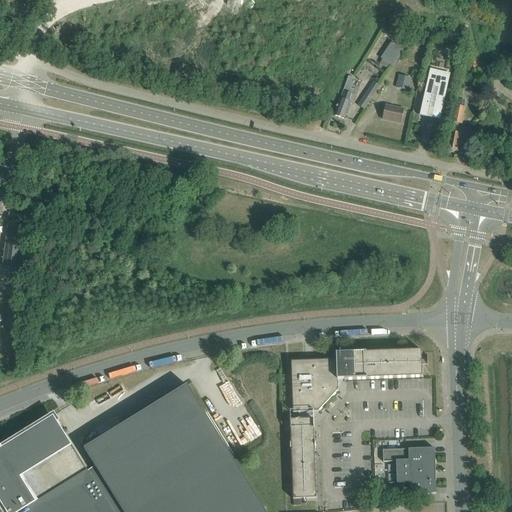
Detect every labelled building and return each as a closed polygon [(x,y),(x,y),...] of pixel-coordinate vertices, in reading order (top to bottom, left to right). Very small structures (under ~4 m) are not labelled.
[(382,60),(380,64),(387,69),(390,65),(393,67),(399,58),(387,50),(381,59),(382,60)] [(399,75),(396,87),(408,90),(411,78),(399,75)] [(338,107),(335,116),(345,119),(351,103),(350,102),(353,95),(355,90),(351,88),(354,78),(348,76),(344,88),(341,99),(338,106),(337,105),(337,107),(338,107)] [(440,121),(447,90),(452,91),(447,89),(449,80),(429,76),(427,85),(421,84),(427,85),(420,116),(440,121)] [(374,83),(367,92),(358,106),(364,109),(373,96),(380,86),(374,83)] [(455,105),(447,149),(458,151),(462,135),(457,134),(459,124),(462,124),(465,107),(455,105)] [(386,106),(382,119),(401,124),(404,110),(386,106)] [(24,228),(8,226),(2,267),(18,269),(24,228)] [(299,362),(291,362),(293,413),(300,413),(312,413),(318,412),(325,404),(328,407),(329,407),(328,406),(331,404),(333,401),(333,402),(334,401),(331,399),(338,391),(338,380),(344,380),(423,378),(422,366),(422,356),(422,352),(422,351),(343,354),(337,354),(336,354),(336,355),(336,360),(307,362),(307,356),(299,356),(299,362)] [(265,511),(187,386),(77,454),(55,420),(6,450),(0,454),(0,511),(265,511)] [(314,420),(311,420),(290,420),(293,500),(317,499),(315,445),(314,420)] [(384,496),(436,494),(435,449),(383,451),(383,462),(396,462),(397,483),(384,484),(384,496)] [(379,480),(391,480),(390,469),(379,470),(379,480)]
